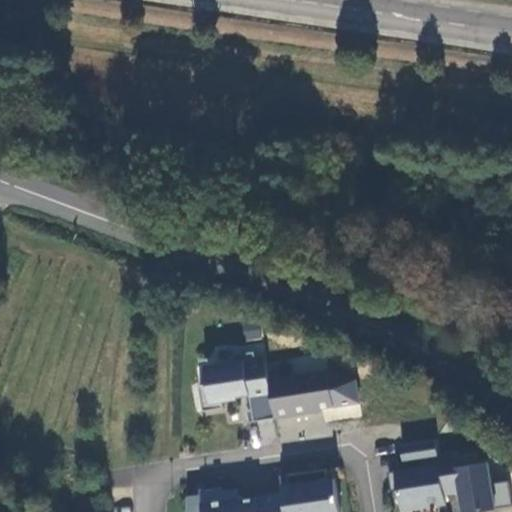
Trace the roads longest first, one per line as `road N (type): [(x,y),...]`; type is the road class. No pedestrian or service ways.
road 1 (tertiary): [(504,391),(470,364),(0,182)]
road 2 (track): [(511,107),(0,27)]
road 3 (residential): [(147,511),(147,485),(162,470),(330,444),(352,455),(367,511)]
road 4 (primary): [(511,30),(300,0)]
